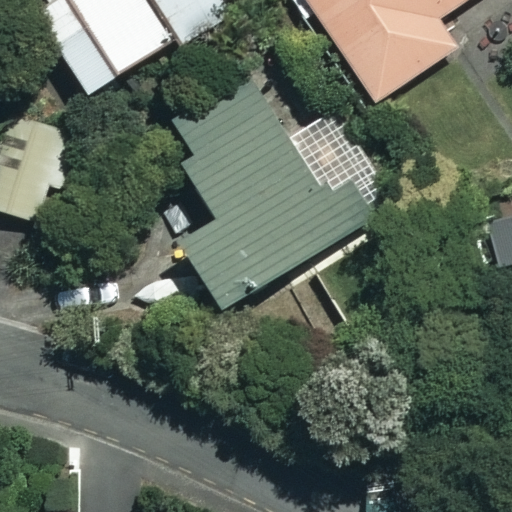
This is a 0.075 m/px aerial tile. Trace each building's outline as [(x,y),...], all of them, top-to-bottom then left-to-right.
[(56,0),(37,12),(84,92),(225,9),(219,0),(56,0)] [(458,0),(308,0),(372,99),(454,47),(434,16),(458,0)] [(268,65),(173,118),(194,156),(183,161),(215,217),(179,238),(217,306),(393,206),(338,108),(303,128),(268,65)] [(62,153),(2,134),(0,140),(0,210),(39,223),(62,153)] [(511,262),(511,216),(485,224),(496,267),(511,262)]
